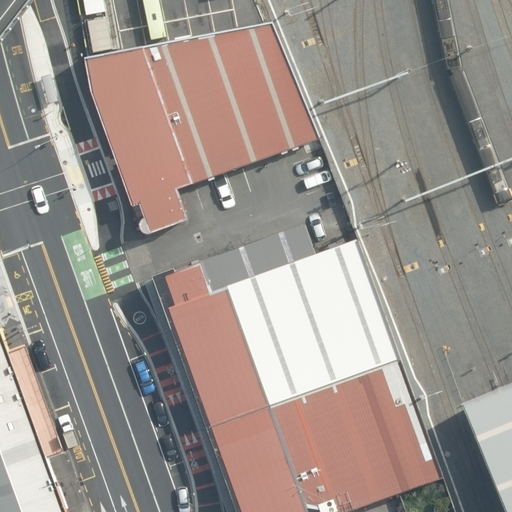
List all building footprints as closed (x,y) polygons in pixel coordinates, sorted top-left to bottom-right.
[(273,23),(86,60),(92,92),(132,206),(139,203),(144,217),(140,220),(138,225),(140,232),(146,233),(188,219),(177,189),(233,168),(235,172),(312,145),(310,141),(319,138),(273,23)] [(48,103),(58,101),(51,75),(42,77),(48,103)] [(171,267),(150,276),(235,511),(342,511),(398,492),(444,476),(359,238),(317,253),(305,223),(198,261),(199,264),(173,272),(171,267)] [(67,511),(0,323),(0,511),(67,511)] [(511,511),(511,385),(458,408),(500,511),(511,511)]
